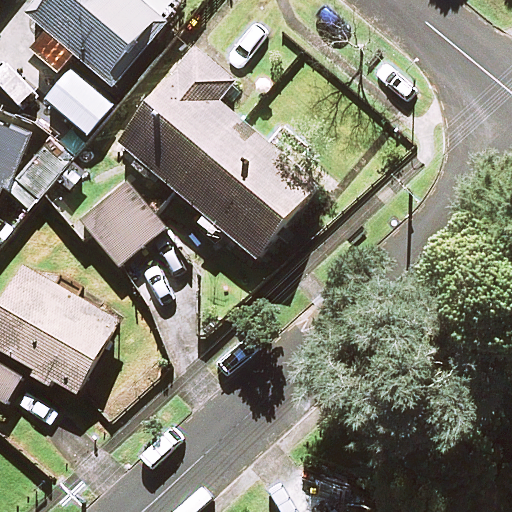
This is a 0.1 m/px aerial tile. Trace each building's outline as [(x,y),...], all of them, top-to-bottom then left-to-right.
[(62,79),(45,101),(104,149),(148,95),(122,74),(181,4),(176,0),(46,0),(31,19),(44,30),(27,50),(62,79)] [(237,84),(197,51),(119,145),(258,260),(319,187),(220,104),(237,84)] [(0,198),(4,189),(15,194),(36,142),(13,133),(0,127),(0,198)] [(169,229),(131,183),(83,222),(121,268),(169,229)] [(119,324),(20,267),(0,302),(0,399),(9,405),(29,369),(35,372),(32,377),(52,389),(55,384),(77,397),(119,324)]
